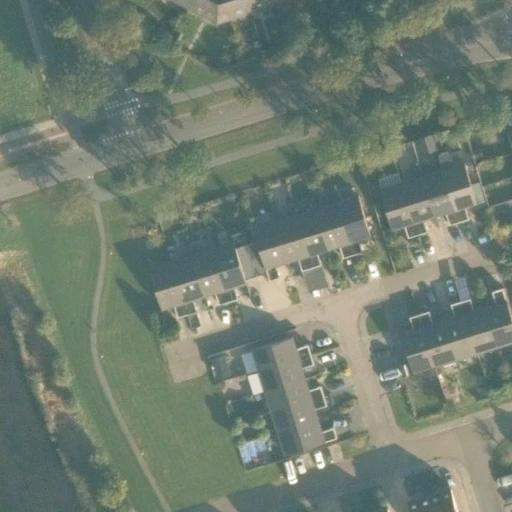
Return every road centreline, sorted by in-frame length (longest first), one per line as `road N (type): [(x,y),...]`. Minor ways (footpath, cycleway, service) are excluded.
road 1 (tertiary): [(511,21),(352,70),(299,95)]
road 2 (tertiary): [(299,95),(511,47)]
road 3 (residential): [(160,353),(337,300)]
road 4 (tertiary): [(134,147),(299,95)]
road 5 (residential): [(227,511),(387,459)]
road 6 (residential): [(387,459),(337,300)]
road 7 (residential): [(337,300),(488,255)]
road 8 (residential): [(134,147),(88,0)]
road 9 (tertiary): [(0,189),(134,147)]
